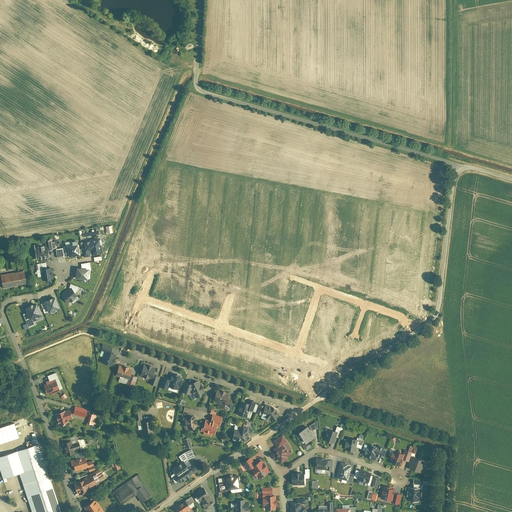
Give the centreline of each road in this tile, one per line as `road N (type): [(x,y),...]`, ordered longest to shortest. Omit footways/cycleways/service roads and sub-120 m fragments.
road 1 (track): [(461,168),(198,89),(197,0)]
road 2 (residential): [(511,179),(472,168),(453,175),(432,316),(412,331)]
road 3 (residential): [(73,511),(0,307)]
road 4 (track): [(321,397),(441,442),(444,511)]
road 5 (residential): [(301,411),(121,345)]
road 6 (residential): [(412,331),(301,411)]
road 7 (residential): [(401,477),(321,451),(282,476)]
road 8 (residential): [(261,439),(154,511)]
